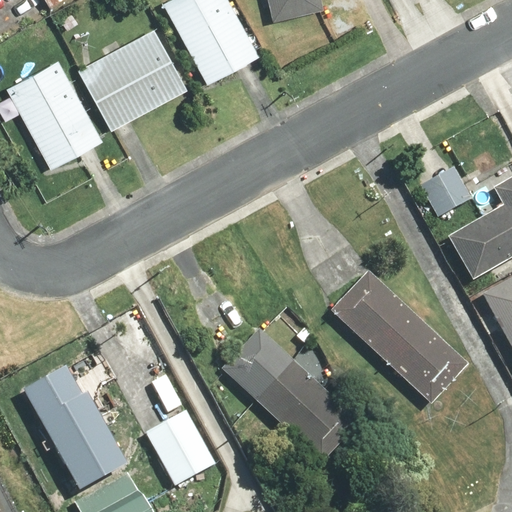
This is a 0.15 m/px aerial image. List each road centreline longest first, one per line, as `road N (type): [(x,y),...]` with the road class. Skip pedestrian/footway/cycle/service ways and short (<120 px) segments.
road 1 (residential): [(511,32),(71,271),(34,272),(0,253)]
road 2 (unknown): [(105,254),(212,408),(232,450),(235,511)]
